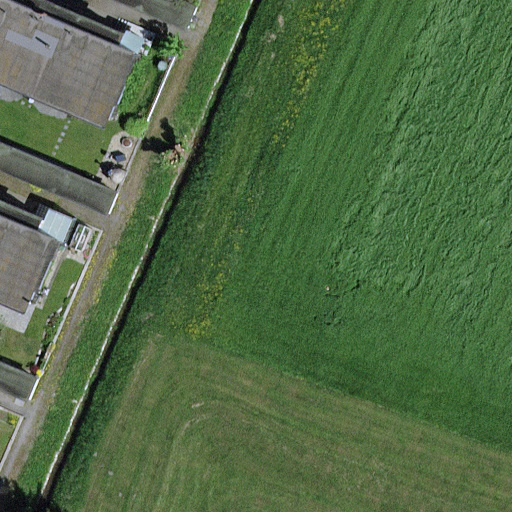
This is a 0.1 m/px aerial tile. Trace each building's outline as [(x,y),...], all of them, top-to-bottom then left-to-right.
[(50,16),(10,0),(0,0),(0,82),(20,91),(50,16)] [(10,0),(50,16),(124,46),(128,35),(43,0),(10,0)] [(196,8),(177,0),(109,0),(186,33),(196,8)] [(124,46),(50,16),(20,91),(110,127),(141,52),(124,46)] [(118,194),(0,143),(0,172),(107,219),(118,194)] [(0,215),(48,234),(52,224),(0,202),(0,215)] [(48,234),(0,215),(0,302),(35,316),(65,241),(48,234)] [(39,381),(0,363),(0,392),(28,405),(39,381)]
